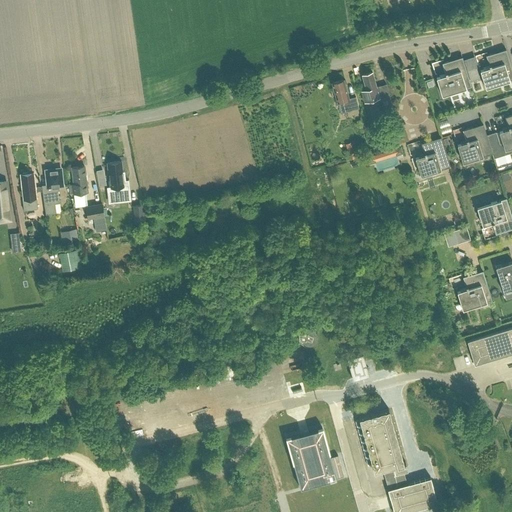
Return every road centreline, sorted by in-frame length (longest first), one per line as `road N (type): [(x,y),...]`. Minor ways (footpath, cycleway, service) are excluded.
road 1 (tertiary): [(0,134),(148,116),(388,49),(511,27)]
road 2 (track): [(0,463),(60,454),(122,472)]
